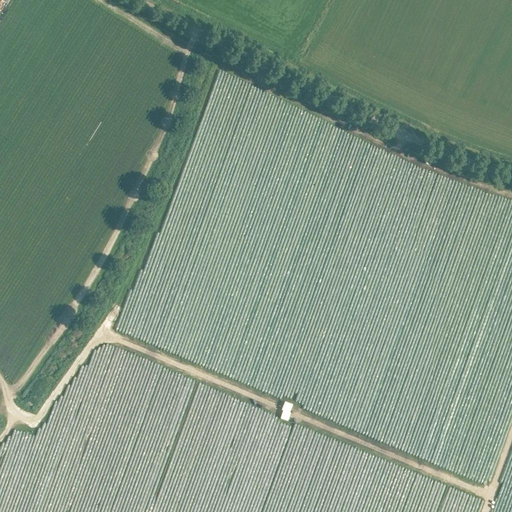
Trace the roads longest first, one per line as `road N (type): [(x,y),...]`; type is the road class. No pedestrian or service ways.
road 1 (unknown): [(0,385),(16,404),(27,404),(94,324),(472,480),(490,467),(511,405)]
road 2 (unclassified): [(511,176),(406,135),(139,0)]
